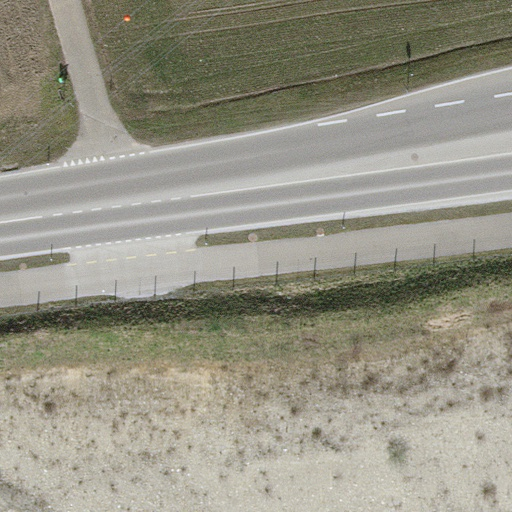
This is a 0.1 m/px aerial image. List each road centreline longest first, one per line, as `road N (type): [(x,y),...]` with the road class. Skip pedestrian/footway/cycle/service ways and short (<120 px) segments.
road 1 (primary): [(0,220),(356,167)]
road 2 (track): [(67,0),(136,274)]
road 3 (primary): [(511,122),(356,167)]
road 4 (primary): [(356,167),(511,162)]
